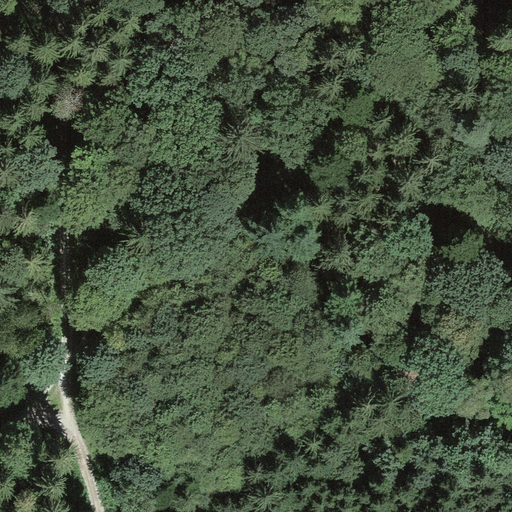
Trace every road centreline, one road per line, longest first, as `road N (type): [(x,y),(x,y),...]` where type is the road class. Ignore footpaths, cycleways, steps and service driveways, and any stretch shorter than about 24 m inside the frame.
road 1 (track): [(0,443),(26,424),(117,300),(207,227),(371,112),(511,51)]
road 2 (track): [(94,511),(60,371),(57,0)]
